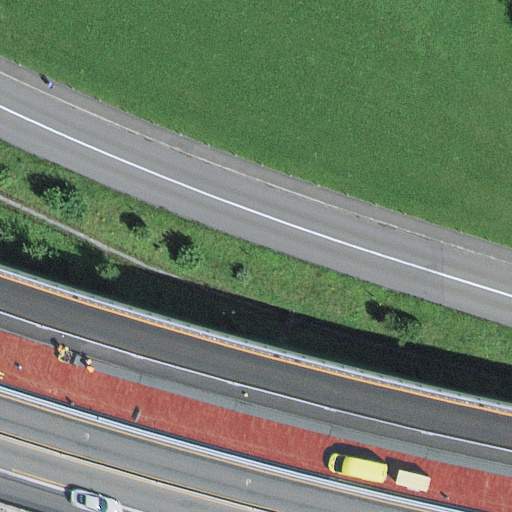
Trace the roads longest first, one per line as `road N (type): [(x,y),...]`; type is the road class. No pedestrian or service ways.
road 1 (tertiary): [(0,94),(362,249),(511,297)]
road 2 (motorway): [(511,472),(280,422),(0,336)]
road 3 (motorway): [(0,433),(256,511)]
